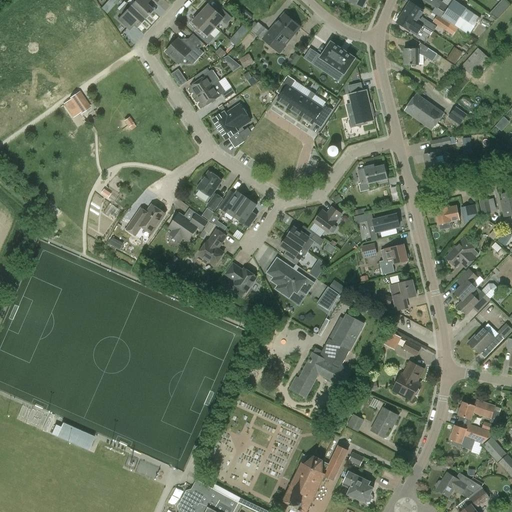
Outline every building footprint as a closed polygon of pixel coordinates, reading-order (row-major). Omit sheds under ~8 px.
[(108,0),(102,8),(107,13),(118,1),(116,0),(108,0)] [(130,7),(144,19),(152,11),(143,3),(145,0),(133,0),(135,1),(130,7)] [(341,0),(349,3),(363,9),(367,0),(341,0)] [(423,0),(435,8),(432,13),(437,16),(450,25),(455,29),(457,27),(469,36),(481,19),(454,1),(452,0),(423,0)] [(505,0),(502,0),(491,12),(498,18),(510,5),(505,0)] [(420,20),(419,19),(423,12),(410,3),(403,13),(433,32),(436,27),(422,18),(420,20)] [(209,5),(201,14),(216,28),(221,22),(226,26),(232,19),(223,11),(219,15),(209,5)] [(144,19),(130,7),(117,20),(127,28),(131,24),(135,28),(144,19)] [(433,32),(403,13),(396,23),(410,32),(415,25),(418,27),(416,32),(424,37),(429,30),(433,33),(433,32)] [(216,28),(201,14),(192,24),(203,33),(199,38),(208,46),(214,39),(209,35),(216,28)] [(284,15),(263,40),(278,53),(299,28),(284,15)] [(437,16),(433,22),(446,31),(450,25),(437,16)] [(261,39),(268,31),(258,23),(251,31),(261,39)] [(243,25),(230,40),(235,45),(249,30),(243,25)] [(193,65),(203,53),(188,39),(184,45),(178,39),(166,52),(179,64),(185,58),(193,65)] [(321,57),(320,59),(344,75),(355,59),(331,43),(321,57)] [(420,44),(416,50),(404,50),(404,66),(418,66),(424,66),(424,57),(432,62),(437,55),(420,44)] [(222,58),(226,52),(220,48),(216,54),(222,58)] [(454,48),(451,53),(459,58),(462,53),(454,48)] [(478,49),(461,67),(472,77),(477,72),(479,74),(485,68),(482,66),(489,59),(478,49)] [(310,50),(304,59),(313,64),(319,55),(310,50)] [(293,66),(300,57),(295,53),(293,57),(292,56),(289,61),(289,63),(293,66)] [(233,72),(239,68),(231,54),(225,58),(233,72)] [(244,69),(254,63),(249,55),(239,60),(244,69)] [(64,83),(76,74),(71,68),(59,78),(64,83)] [(180,86),(187,81),(179,69),(172,73),(180,86)] [(190,87),(197,97),(212,87),(206,77),(211,74),(207,69),(197,75),(200,80),(190,87)] [(288,76),(276,93),(281,96),(278,101),(289,109),(299,94),(291,88),(296,82),(288,76)] [(212,87),(197,97),(204,107),(219,97),(219,96),(222,95),(225,100),(235,93),(232,88),(225,92),(219,83),(212,87)] [(348,95),(346,96),(347,96),(350,109),(353,108),(355,116),(349,118),(351,129),(364,126),(365,126),(365,124),(373,123),(373,122),(372,122),(370,112),(371,111),(370,105),(368,105),(365,92),(365,91),(361,92),(359,84),(346,88),(348,95)] [(299,94),(289,109),(301,117),(311,102),(315,95),(311,92),(307,99),(299,94)] [(440,104),(437,109),(416,95),(405,111),(432,130),(447,109),(440,104)] [(311,102),(301,117),(312,124),(313,123),(316,119),(323,124),(332,111),(324,106),(322,109),(311,102)] [(224,113),(213,120),(226,140),(238,133),(237,131),(246,125),(245,124),(235,109),(234,108),(225,114),(224,113)] [(455,110),(449,120),(460,127),(466,118),(455,110)] [(68,115),(62,119),(69,130),(76,126),(68,115)] [(504,119),(496,125),(500,129),(507,123),(504,119)] [(432,149),(451,145),(451,144),(455,143),(454,138),(450,139),(450,138),(430,142),(432,149)] [(464,148),(471,147),(470,138),(462,138),(464,148)] [(329,149),(328,152),(329,155),(331,157),(334,158),(337,157),(339,155),(340,152),(339,149),(337,147),(334,146),(331,147),(329,149)] [(431,151),(432,154),(423,156),(426,171),(438,169),(438,168),(445,166),(443,156),(442,149),(431,151)] [(364,168),(364,169),(357,171),(360,184),(359,184),(361,192),(369,190),(368,185),(388,180),(384,166),(375,168),(374,166),(364,168)] [(209,172),(198,189),(210,197),(221,181),(209,172)] [(235,214),(247,199),(237,192),(233,197),(228,194),(219,208),(226,213),(229,210),(235,214)] [(511,192),(501,195),(504,206),(501,207),(504,218),(511,216),(511,192)] [(214,212),(223,200),(215,194),(206,207),(214,212)] [(247,199),(235,214),(242,218),(239,222),(248,228),(255,219),(250,215),(257,206),(247,199)] [(487,201),(479,202),(482,214),(490,212),(487,201)] [(115,218),(121,210),(110,203),(105,211),(115,218)] [(152,206),(140,222),(134,218),(125,231),(135,237),(142,228),(151,235),(165,215),(152,206)] [(313,222),(315,223),(310,230),(315,234),(319,227),(328,233),(329,232),(332,234),(334,234),(336,229),(336,228),(334,226),(337,222),(342,215),(331,206),(326,214),(322,211),(313,222)] [(461,208),(464,220),(473,218),(470,206),(461,208)] [(216,224),(220,217),(207,208),(202,216),(216,224)] [(455,208),(447,209),(447,208),(435,210),(438,226),(450,223),(449,217),(457,215),(455,208)] [(191,223),(179,215),(169,229),(173,231),(170,235),(180,242),(182,238),(188,241),(197,228),(201,231),(207,223),(196,215),(191,223)] [(396,215),(383,219),(372,221),(374,229),(384,226),(386,231),(399,228),(396,215)] [(289,229),(284,236),(308,252),(302,248),(309,238),(320,246),(324,241),(315,234),(310,230),(310,231),(304,227),(300,232),(293,228),(292,231),(289,229)] [(218,249),(226,237),(217,230),(208,242),(207,242),(198,255),(215,266),(224,253),(218,249)] [(505,232),(498,241),(501,244),(508,235),(505,232)] [(280,242),(283,243),(280,247),(289,253),(285,258),(296,266),(302,257),(305,256),(308,252),(284,236),(280,242)] [(109,244),(120,250),(123,245),(111,239),(109,244)] [(479,255),(473,249),(474,248),(465,239),(446,258),(455,268),(459,264),(466,270),(477,258),(476,258),(479,255)] [(364,258),(377,255),(375,244),(362,247),(364,258)] [(404,246),(383,250),(381,251),(383,261),(379,262),(382,276),(394,273),(392,265),(407,261),(404,246)] [(306,295),(313,284),(277,259),(268,273),(274,278),(272,281),(279,286),(276,289),(289,298),(294,291),(297,294),(300,290),(306,295)] [(171,274),(176,267),(169,263),(165,270),(171,274)] [(246,293),(256,278),(244,270),(242,271),(233,265),(225,275),(235,282),(234,284),(246,293)] [(310,273),(317,280),(321,275),(313,269),(310,273)] [(477,288),(476,289),(471,284),(477,278),(469,271),(459,280),(463,285),(454,294),(463,302),(458,307),(459,308),(478,289),(477,288)] [(345,288),(334,281),(330,287),(340,294),(345,288)] [(412,281),(399,284),(390,286),(396,312),(406,309),(404,300),(416,297),(412,281)] [(478,289),(459,308),(466,315),(475,306),(480,310),(490,300),(489,300),(497,292),(496,287),(493,284),(489,284),(481,292),(478,289)] [(339,295),(328,287),(317,303),(319,304),(317,307),(328,315),(339,295)] [(379,302),(390,306),(393,299),(382,294),(381,295),(378,294),(375,300),(379,302)] [(340,318),(322,352),(316,349),(299,380),(296,378),(290,390),(305,398),(318,375),(343,387),(351,372),(341,366),(350,351),(364,325),(347,315),(344,320),(340,318)] [(321,337),(330,321),(326,319),(318,335),(321,337)] [(511,329),(507,325),(494,338),(483,328),(468,344),(479,354),(488,345),(494,350),(504,339),(511,330),(511,329)] [(401,338),(389,332),(383,344),(395,350),(401,338)] [(420,349),(407,342),(403,349),(416,356),(420,349)] [(409,362),(402,375),(401,375),(393,390),(412,401),(420,385),(418,383),(425,370),(409,362)] [(463,403),(461,408),(458,408),(457,413),(458,415),(458,416),(460,416),(458,421),(469,425),(471,420),(473,414),(491,420),(490,422),(496,424),(500,413),(494,411),(496,407),(476,400),(474,407),(463,403)] [(391,424),(393,425),(398,416),(383,409),(371,432),(383,438),(391,424)] [(358,432),(364,421),(353,414),(347,426),(358,432)] [(469,425),(458,421),(456,427),(455,426),(450,440),(453,442),(452,444),(452,445),(457,447),(458,445),(459,444),(462,445),(461,446),(472,451),(475,442),(480,444),(493,433),(469,425)] [(484,422),(482,429),(490,431),(495,432),(496,427),(491,425),(492,425),(484,422)] [(51,435),(89,451),(94,437),(63,423),(61,426),(55,424),(51,435)] [(482,446),(497,462),(506,454),(492,438),(482,446)] [(298,470),(286,495),(282,497),(282,502),(290,506),(289,508),(297,511),(301,511),(302,511),(307,511),(322,482),(324,483),(326,478),(333,481),(348,451),(338,447),(329,465),(323,462),(323,461),(314,457),(304,465),(301,463),(300,465),(299,464),(296,469),(298,470)] [(349,461),(360,466),(364,458),(353,453),(349,461)] [(511,460),(508,455),(499,463),(511,477),(511,460)] [(372,483),(349,472),(343,486),(351,489),(348,496),(366,505),(374,489),(370,487),(372,483)] [(447,474),(442,482),(440,481),(438,481),(435,486),(436,488),(437,489),(436,490),(448,498),(453,491),(461,495),(462,495),(467,498),(482,487),(484,485),(473,478),(471,481),(459,473),(456,479),(447,474)] [(234,511),(240,502),(198,480),(192,489),(187,490),(178,506),(180,511),(179,511),(234,511)] [(476,511),(475,510),(490,499),(483,489),(457,509),(459,511),(476,511)]
